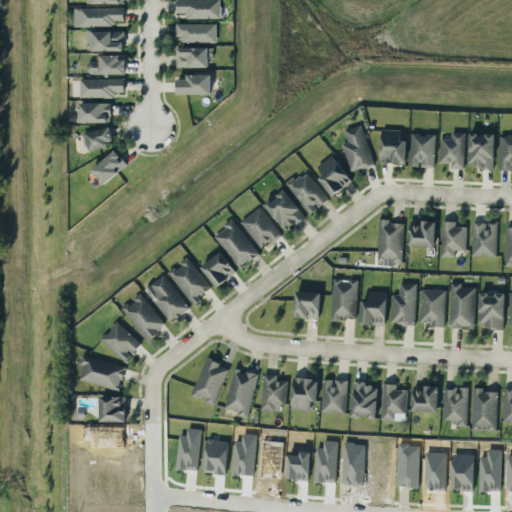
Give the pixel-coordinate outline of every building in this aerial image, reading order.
[(219,0),(175,0),(176,12),(186,12),(186,19),(220,19),(219,0)] [(74,27),(115,26),(115,21),(123,21),(123,8),(74,8),(74,27)] [(216,24),(175,24),(175,41),(216,42),(216,24)] [(124,32),(86,31),(86,51),(123,51),(124,32)] [(176,67),(207,68),(208,48),(176,47),(176,67)] [(99,56),(99,61),(88,60),(87,74),(125,75),(125,57),(99,56)] [(210,94),(210,75),(186,75),(186,80),(176,80),(176,95),(210,94)] [(124,79),(79,79),(79,98),(114,98),(114,92),(124,92),(124,79)] [(79,123),(111,123),(111,103),(79,103),(79,123)] [(374,165),(361,125),(344,130),(348,142),(342,144),(351,172),(374,165)] [(85,149),(112,146),(110,129),(83,132),(85,149)] [(405,141),(399,141),(399,130),(380,130),(379,163),(405,164),(405,141)] [(409,167),(434,168),(435,134),(410,133),(409,167)] [(439,163),(450,163),(449,169),(463,169),(465,133),(451,133),(451,139),(439,139),(439,163)] [(468,167),(493,168),(494,134),(468,133),(468,167)] [(511,136),(499,136),(498,171),(511,170),(511,136)] [(103,185),(127,165),(114,150),(90,171),(103,185)] [(330,196),(351,183),(332,155),(316,166),(322,175),(318,178),(330,196)] [(308,214),(327,201),(306,169),(287,182),(308,214)] [(304,219),(286,189),(264,202),(282,232),(304,219)] [(269,242),(271,244),(282,235),(259,207),(240,222),(261,248),(269,242)] [(258,254),(233,220),(214,234),(238,268),(258,254)] [(402,265),(403,222),(378,221),(377,264),(402,265)] [(409,246),(434,247),(435,221),(410,221),(409,246)] [(454,257),(455,250),(466,251),(466,227),(455,227),(456,221),(441,221),(440,257),(454,257)] [(471,256),(496,257),(497,224),(472,223),(471,256)] [(236,272),(220,252),(200,267),(217,288),(236,272)] [(168,273),(193,306),(201,300),(199,297),(210,288),(187,258),(168,273)] [(144,290),(170,323),(189,308),(163,275),(144,290)] [(330,321),(340,321),(340,318),(356,319),(357,279),(332,279),(330,321)] [(416,284),(399,283),(398,295),(391,295),(390,324),(415,325),(416,284)] [(461,283),(450,283),(449,327),(474,328),(475,287),(461,287),(461,283)] [(444,327),(445,290),(420,290),(419,322),(430,323),(429,327),(444,327)] [(319,319),(320,292),(295,291),(294,318),(319,319)] [(360,301),(359,323),(385,324),(386,292),(367,291),(367,301),(360,301)] [(166,325),(140,293),(120,309),(147,341),(166,325)] [(504,293),(479,293),(478,328),(503,328),(504,293)] [(124,362),(141,344),(116,321),(99,339),(124,362)] [(78,381),(120,389),(125,365),(83,357),(78,381)] [(229,368),(206,359),(191,396),(214,405),(229,368)] [(257,374),(233,368),(224,411),(248,416),(257,374)] [(284,411),(286,381),(276,380),(276,375),(262,374),(261,410),(284,411)] [(317,378),(292,377),(291,410),(310,411),(310,402),(317,402),(317,378)] [(321,413),(346,414),(347,380),(322,379),(321,413)] [(350,418),(376,418),(377,384),(351,384),(350,418)] [(407,390),(396,390),(396,384),(382,384),(381,420),(406,421),(407,390)] [(438,386),(412,385),(411,411),(437,412),(438,386)] [(442,423),(467,424),(468,387),(443,387),(442,423)] [(497,392),(482,391),(482,388),(472,388),(471,430),(496,431),(497,392)] [(511,389),(502,389),(502,422),(511,422),(511,389)] [(125,422),(126,397),(98,396),(98,421),(125,422)]
